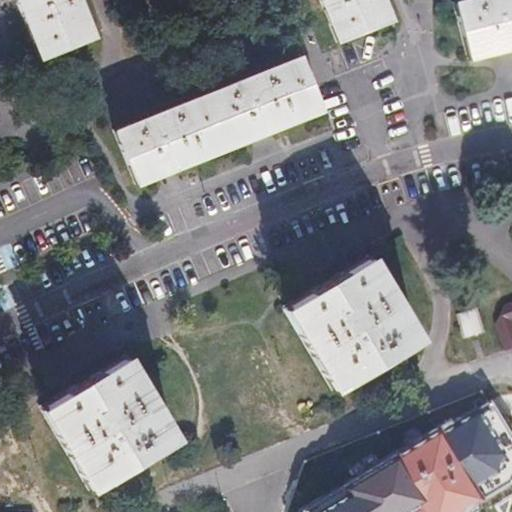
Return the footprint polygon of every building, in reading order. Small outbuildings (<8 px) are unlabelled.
[(94,37),(79,0),(13,0),(15,3),(19,2),(42,58),(94,37)] [(320,0),(337,41),(389,20),(381,0),(320,0)] [(511,0),(472,0),(453,5),(467,59),(494,52),(495,55),(503,53),(511,51),(511,49),(511,47),(511,0)] [(321,109),(301,57),(116,130),(136,181),(163,171),(165,175),(173,171),(181,168),(180,164),(255,135),(256,138),(264,135),(273,132),(271,128),(321,109)] [(308,277),(313,284),(279,305),(330,387),(412,337),(362,255),(327,276),(322,268),(315,273),(308,277)] [(457,310),(452,312),(460,335),(480,328),(472,305),(468,306),(466,299),(454,303),(457,310)] [(511,310),(492,318),(504,350),(511,346),(511,310)] [(67,374),(73,383),(38,404),(89,486),(172,435),(122,353),(86,375),(81,366),(74,370),(67,374)] [(500,414),(492,400),(302,508),(299,511),(461,511),(511,482),(511,432),(510,429),(500,414)]
